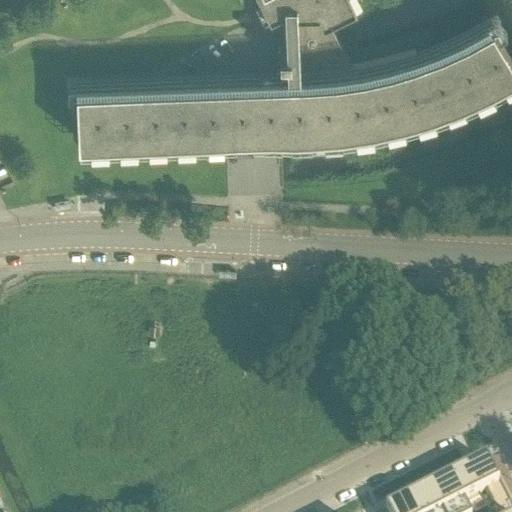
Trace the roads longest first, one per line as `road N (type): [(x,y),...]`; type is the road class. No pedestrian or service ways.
road 1 (tertiary): [(511,258),(142,233),(9,239)]
road 2 (unclassified): [(279,511),(483,407)]
